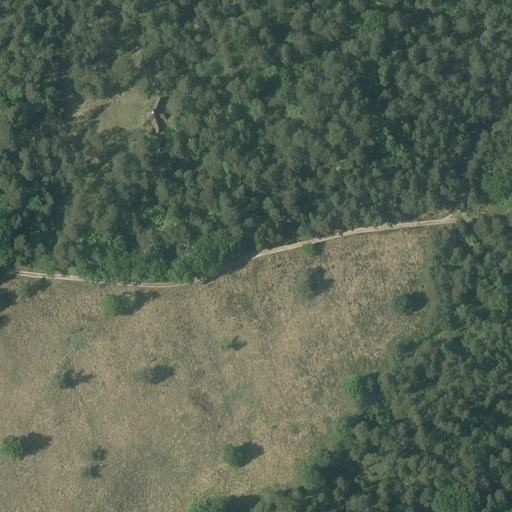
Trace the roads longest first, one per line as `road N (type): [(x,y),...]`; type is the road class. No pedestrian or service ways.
road 1 (track): [(0,266),(89,283),(180,287),(285,243),(451,222),(511,225)]
road 2 (track): [(451,222),(483,144),(511,113)]
